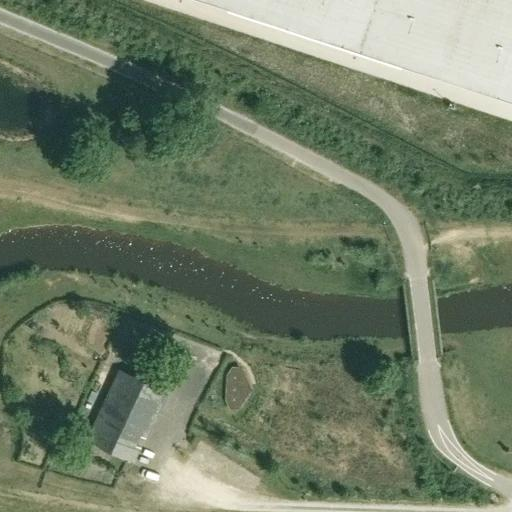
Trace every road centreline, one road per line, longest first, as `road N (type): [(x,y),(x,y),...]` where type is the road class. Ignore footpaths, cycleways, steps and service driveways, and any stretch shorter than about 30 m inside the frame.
road 1 (unclassified): [(511,488),(469,466),(438,429),(414,237),(395,207),(188,96),(0,15)]
road 2 (track): [(511,510),(300,507),(114,493),(0,470)]
road 3 (track): [(0,191),(72,202),(122,221),(414,237)]
